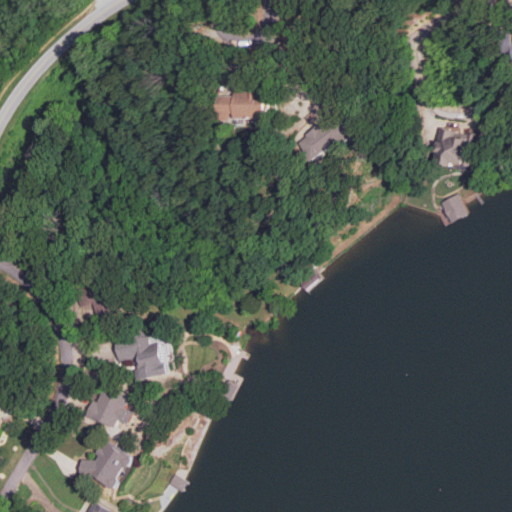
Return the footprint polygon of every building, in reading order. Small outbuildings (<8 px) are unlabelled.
[(237,95),(219,95),(219,118),(270,118),(269,90),(237,90),(237,95)] [(357,134),(342,112),(302,139),(317,161),(357,134)] [(476,170),(483,135),(443,127),(436,161),(476,170)] [(443,201),(452,222),(470,214),(460,193),(443,201)] [(113,282),(79,290),(83,306),(96,303),(99,318),(119,313),(113,282)] [(122,361),(142,357),(144,368),(138,369),(140,380),(174,374),(168,342),(157,344),(155,333),(118,339),(122,361)] [(135,423),(139,411),(128,408),(133,395),(105,386),(100,401),(96,399),(90,416),(119,426),(122,419),(135,423)] [(84,459),(83,475),(97,476),(121,488),(129,472),(129,466),(134,466),(139,456),(110,442),(106,448),(100,448),(100,459),(84,459)] [(117,511),(118,511),(96,500),(89,511),(117,511)]
